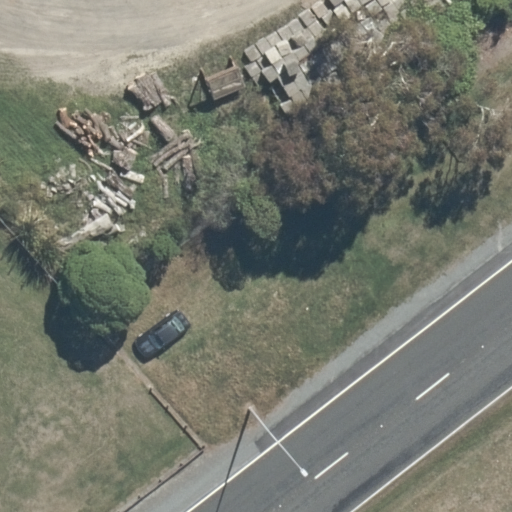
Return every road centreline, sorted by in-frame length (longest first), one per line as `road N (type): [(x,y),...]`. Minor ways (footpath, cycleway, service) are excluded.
road 1 (track): [(308,0),(270,24),(139,52),(20,30),(0,7)]
road 2 (secondary): [(278,511),(511,331)]
